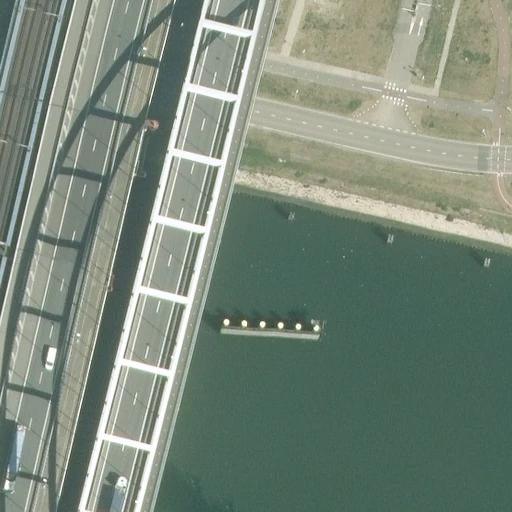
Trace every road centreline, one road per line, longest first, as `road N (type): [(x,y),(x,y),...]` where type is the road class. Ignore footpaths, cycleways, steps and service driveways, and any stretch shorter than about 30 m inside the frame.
road 1 (motorway): [(102,511),(225,0)]
road 2 (motorway): [(128,0),(7,511)]
road 3 (unclassified): [(511,160),(377,145),(0,56)]
